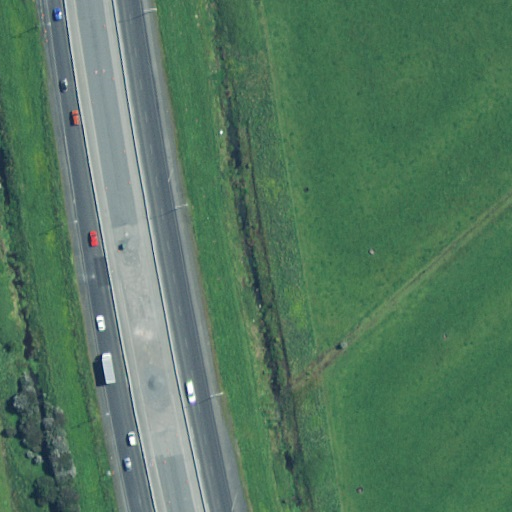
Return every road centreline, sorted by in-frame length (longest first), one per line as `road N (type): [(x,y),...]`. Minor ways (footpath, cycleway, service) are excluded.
road 1 (motorway): [(117,0),(209,511)]
road 2 (motorway): [(154,511),(63,0)]
